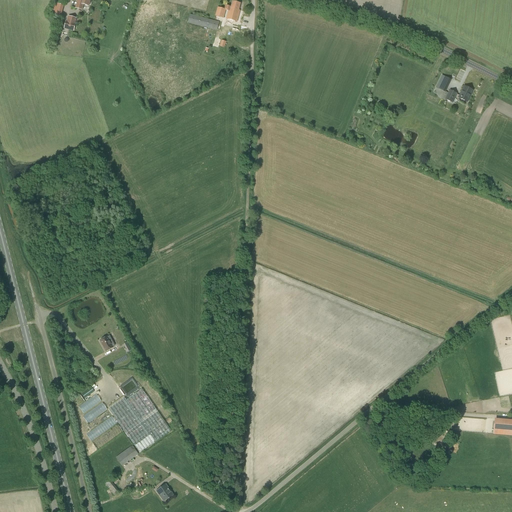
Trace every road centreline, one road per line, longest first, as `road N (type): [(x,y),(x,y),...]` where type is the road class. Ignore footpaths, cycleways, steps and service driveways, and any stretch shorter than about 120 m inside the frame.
road 1 (track): [(253,0),(240,511)]
road 2 (unclassified): [(247,511),(511,291)]
road 3 (primary): [(70,511),(0,231)]
road 4 (secondary): [(306,0),(408,33),(511,84)]
road 5 (unclassified): [(89,511),(36,306)]
road 6 (unclassified): [(55,511),(0,362)]
